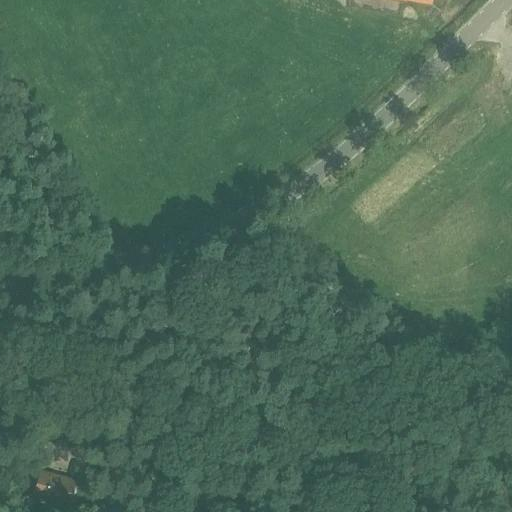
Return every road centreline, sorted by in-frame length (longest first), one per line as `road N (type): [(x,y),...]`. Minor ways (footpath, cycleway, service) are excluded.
road 1 (tertiary): [(504,0),(337,161),(278,203),(138,263),(0,286)]
road 2 (unknown): [(146,394),(276,409),(342,399),(406,376)]
